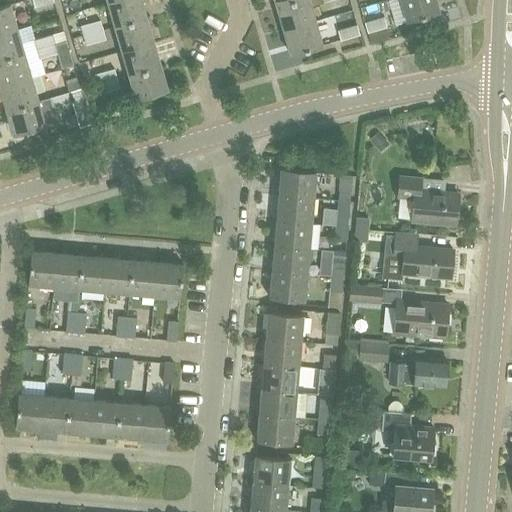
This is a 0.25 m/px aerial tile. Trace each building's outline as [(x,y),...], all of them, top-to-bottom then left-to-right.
[(138,0),(111,0),(107,1),(114,26),(144,17),(138,0)] [(294,0),(276,5),(283,30),(315,21),(308,0),(294,0)] [(435,0),(400,0),(407,21),(438,12),(435,0)] [(0,5),(0,32),(16,27),(9,3),(0,5)] [(144,17),(114,26),(117,36),(121,50),(151,42),(144,17)] [(364,22),(367,32),(387,27),(384,17),(364,22)] [(82,35),(104,29),(101,20),(80,26),(82,35)] [(315,21),(283,30),(290,54),(322,45),(315,21)] [(337,30),(340,40),(360,34),(356,24),(337,30)] [(0,32),(0,58),(23,52),(16,27),(0,32)] [(107,39),(104,29),(82,35),(83,37),(86,46),(107,39)] [(53,33),(33,39),(35,49),(55,43),(53,33)] [(121,50),(128,75),(158,66),(151,42),(121,50)] [(55,43),(35,49),(38,58),(58,53),(55,43)] [(0,58),(0,85),(30,77),(23,52),(0,58)] [(158,66),(128,75),(135,99),(165,91),(158,66)] [(114,68),(94,74),(96,83),(116,78),(114,68)] [(77,76),(66,80),(69,91),(81,88),(77,76)] [(30,77),(0,85),(0,89),(6,110),(38,101),(30,77)] [(116,78),(96,83),(99,93),(119,88),(116,78)] [(38,101),(6,110),(13,135),(45,125),(41,111),(72,102),(69,92),(49,97),(38,101)] [(380,152),(388,145),(377,133),(370,139),(380,152)] [(280,168),(278,194),(313,197),(315,171),(280,168)] [(337,190),(350,191),(352,175),(339,174),(337,190)] [(399,176),(397,197),(413,199),(411,221),(455,225),(458,192),(421,189),(422,178),(399,176)] [(278,194),(276,219),(310,223),(313,197),(278,194)] [(336,210),(335,225),(347,226),(348,211),(336,210)] [(356,217),(355,228),(367,229),(368,218),(356,217)] [(276,219),(274,245),(308,248),(310,223),(276,219)] [(335,225),(333,240),(346,241),(347,226),(335,225)] [(355,228),(354,239),(366,241),(367,229),(355,228)] [(394,231),(392,255),(401,255),(400,273),(450,277),(452,248),(416,245),(418,233),(394,231)] [(274,245),(271,271),(306,274),(308,248),(274,245)] [(27,283),(52,285),(56,252),(30,250),(27,283)] [(52,285),(78,288),(81,254),(56,252),(52,285)] [(78,288),(103,290),(106,257),(81,254),(78,288)] [(103,290),(128,293),(132,259),(106,257),(103,290)] [(128,293),(154,295),(157,261),(132,259),(128,293)] [(331,260),(330,276),(343,277),(344,261),(331,260)] [(157,261),(154,295),(179,297),(182,263),(157,261)] [(306,274),(271,271),(269,296),(304,299),(306,274)] [(330,276),(329,290),(341,292),(343,277),(330,276)] [(348,301),(380,304),(382,286),(376,286),(349,284),(348,301)] [(395,299),(392,333),(443,337),(446,303),(395,299)] [(68,300),(67,311),(76,311),(77,301),(68,300)] [(23,328),(33,329),(35,308),(25,307),(23,328)] [(67,311),(65,332),(74,333),(76,311),(67,311)] [(76,311),(74,333),(84,333),(86,312),(76,311)] [(266,312),(264,338),(298,341),(301,315),(266,312)] [(326,334),(337,335),(339,313),(328,312),(326,334)] [(117,315),(116,336),(124,337),(126,316),(117,315)] [(126,316),(124,337),(134,338),(136,316),(126,316)] [(166,341),(175,341),(177,320),(167,320),(166,341)] [(264,338),(262,363),(296,366),(298,341),(264,338)] [(360,342),(346,341),(344,355),(359,357),(360,342)] [(359,359),(386,361),(388,345),(360,342),(359,357),(359,359)] [(20,369),(29,370),(32,349),(22,348),(20,369)] [(63,352),(61,373),(69,374),(71,353),(63,352)] [(71,353),(69,374),(80,375),(82,354),(71,353)] [(323,355),(322,369),(334,370),(335,355),(323,355)] [(113,356),(111,378),(120,379),(122,357),(113,356)] [(122,357),(120,379),(131,380),(133,358),(122,357)] [(387,383),(444,387),(445,361),(414,359),(414,365),(403,364),(403,363),(388,362),(387,383)] [(162,383),(171,383),(173,362),(163,361),(162,383)] [(262,363),(260,389),(294,392),(296,366),(262,363)] [(322,369),(320,394),(332,395),(334,370),(322,369)] [(260,389),(258,414),(292,417),(294,392),(260,389)] [(13,427),(39,429),(42,395),(16,393),(13,427)] [(320,394),(318,419),(330,420),(332,395),(320,394)] [(39,429),(64,431),(67,398),(42,395),(39,429)] [(64,431),(89,433),(93,400),(67,398),(64,431)] [(89,433),(115,435),(118,402),(93,400),(89,433)] [(115,435),(140,438),(143,405),(118,402),(115,435)] [(143,405),(140,438),(165,440),(169,407),(143,405)] [(363,410),(344,408),(343,422),(362,424),(363,410)] [(380,430),(394,432),(390,456),(430,459),(431,427),(409,425),(409,413),(382,411),(380,430)] [(292,417),(258,414),(255,440),(290,443),(292,417)] [(318,419),(317,435),(329,436),(330,420),(318,419)] [(254,456),(252,481),(286,484),(288,459),(254,456)] [(324,478),(325,463),(313,462),(312,478),(324,478)] [(382,488),(393,488),(391,511),(428,511),(430,488),(406,486),(407,474),(384,472),(382,488)] [(252,481),(250,507),(284,510),(286,484),(269,483),(252,481)] [(321,511),(322,499),(311,498),(309,511),(321,511)]
